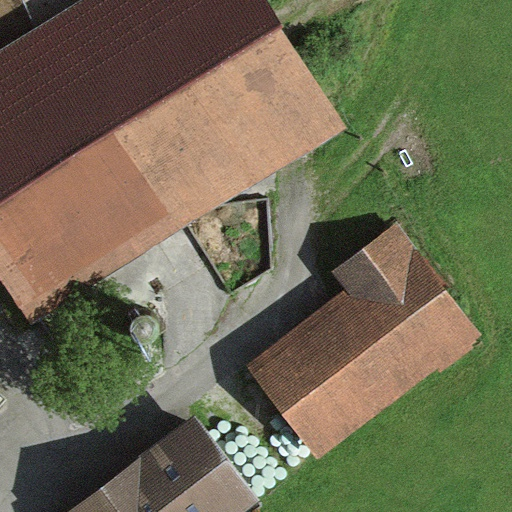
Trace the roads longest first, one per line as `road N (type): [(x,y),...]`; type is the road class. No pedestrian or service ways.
road 1 (unknown): [(97,448),(292,302)]
road 2 (unknown): [(0,341),(97,448)]
